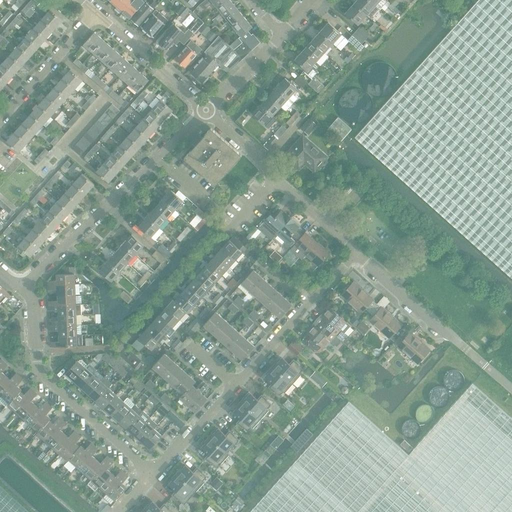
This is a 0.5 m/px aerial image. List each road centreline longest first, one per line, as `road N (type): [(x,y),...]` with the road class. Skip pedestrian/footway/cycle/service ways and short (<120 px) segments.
road 1 (residential): [(23,290),(207,111)]
road 2 (residential): [(233,382),(355,248)]
road 3 (residential): [(486,365),(355,248)]
road 4 (residential): [(150,474),(46,381),(35,352)]
road 5 (residential): [(207,111),(95,11)]
road 6 (residential): [(0,118),(95,11)]
road 7 (residential): [(150,474),(233,382)]
